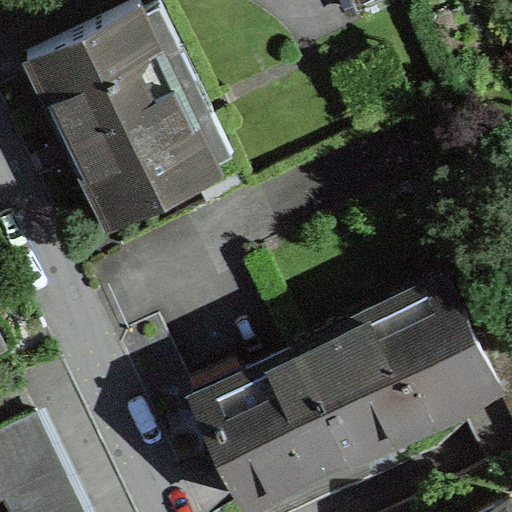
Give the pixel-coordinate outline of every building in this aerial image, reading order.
[(76,147),(109,216),(220,162),(142,0),(122,0),(27,46),(76,147)] [(352,0),(357,8),(373,0),(352,0)] [(469,311),(446,266),(193,388),(213,429),(246,496),(496,376),(511,408),(511,330),(496,298),(469,311)] [(0,482),(14,511),(87,511),(52,440),(36,405),(0,422),(0,482)] [(468,511),(511,511),(511,495),(510,492),(468,511)]
